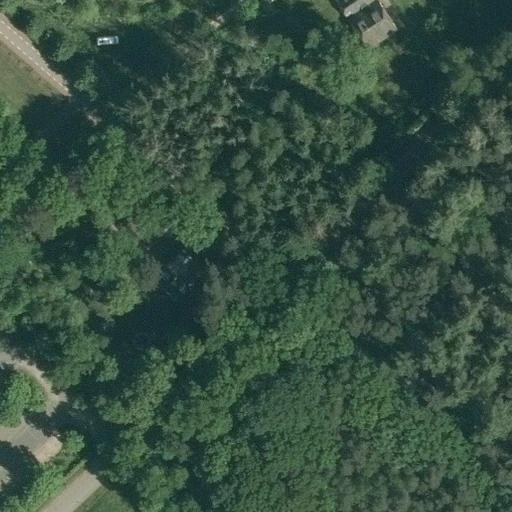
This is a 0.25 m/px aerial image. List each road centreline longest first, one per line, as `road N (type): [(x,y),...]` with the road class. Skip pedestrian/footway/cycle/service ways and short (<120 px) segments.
road 1 (unclassified): [(293,276),(0,26)]
road 2 (unclassified): [(59,511),(293,276)]
road 3 (unclassified): [(511,485),(312,306),(293,276)]
road 4 (unclassified): [(293,276),(511,66)]
road 5 (track): [(123,449),(0,330)]
